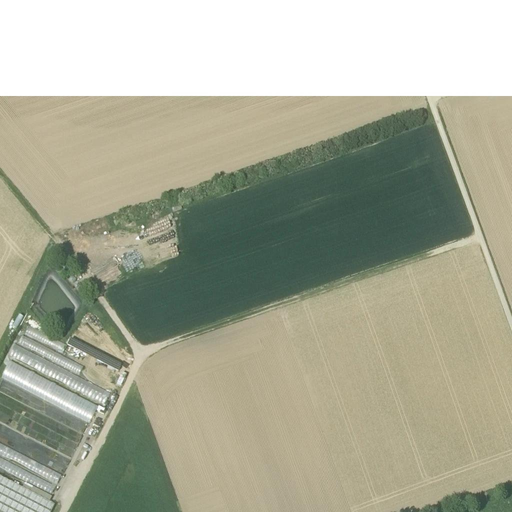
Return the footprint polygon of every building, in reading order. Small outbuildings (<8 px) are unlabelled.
[(28,327),(24,335),(64,353),(67,345),(28,327)] [(84,367),(23,335),(18,343),(80,375),(84,367)] [(8,359),(107,401),(112,390),(13,347),(8,359)] [(98,408),(98,405),(10,362),(1,379),(82,419),(79,425),(78,424),(61,423),(60,435),(67,439),(68,429),(74,429),(73,439),(68,439),(74,442),(73,445),(72,451),(76,443),(76,446),(81,435),(82,422),(91,423),(98,408)] [(35,429),(54,437),(59,423),(54,420),(50,429),(45,427),(49,417),(27,408),(21,425),(35,430),(35,429)] [(0,457),(0,468),(36,486),(40,478),(0,457)] [(0,511),(51,511),(54,507),(0,479),(0,511)]
